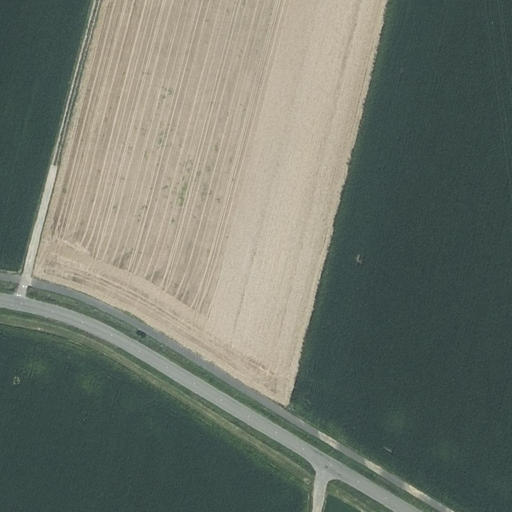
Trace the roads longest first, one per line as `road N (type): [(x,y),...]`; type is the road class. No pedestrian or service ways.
road 1 (tertiary): [(0,298),(125,339),(413,511)]
road 2 (track): [(100,0),(20,301)]
